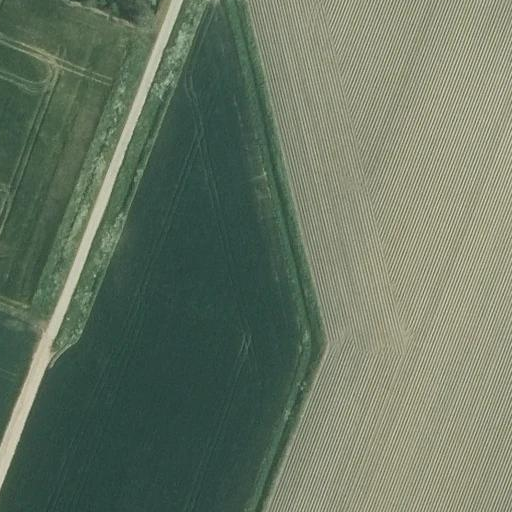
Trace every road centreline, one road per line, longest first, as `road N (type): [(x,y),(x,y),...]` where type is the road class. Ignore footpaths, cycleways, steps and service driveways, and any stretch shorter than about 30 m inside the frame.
road 1 (unclassified): [(49,339),(176,0)]
road 2 (track): [(0,470),(49,339)]
